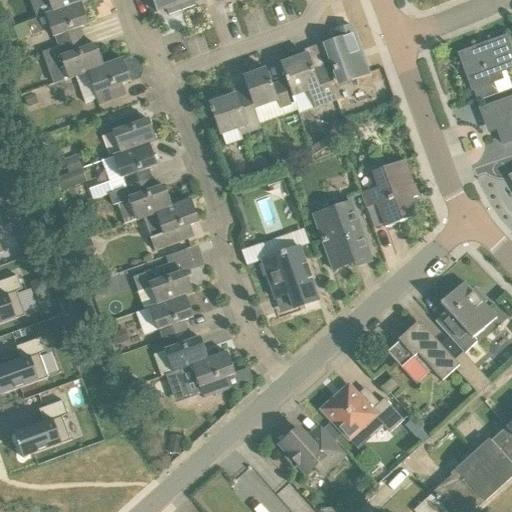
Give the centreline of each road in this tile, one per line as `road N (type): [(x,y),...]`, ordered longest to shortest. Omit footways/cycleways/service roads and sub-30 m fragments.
road 1 (residential): [(279,390),(232,302),(224,245),(163,77)]
road 2 (residential): [(279,390),(472,220)]
road 3 (residential): [(472,220),(407,39)]
road 4 (residential): [(163,77),(303,30),(323,0)]
road 5 (residential): [(143,511),(279,390)]
